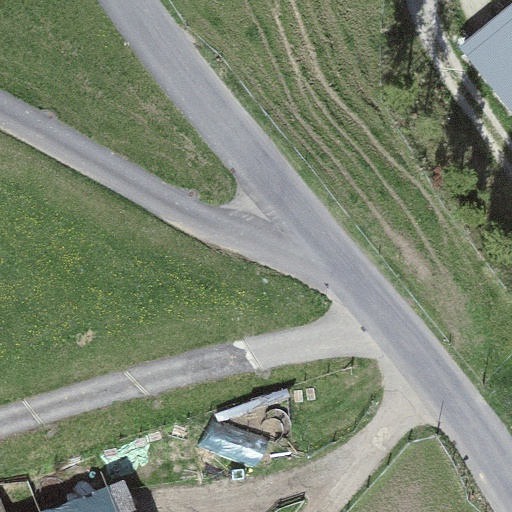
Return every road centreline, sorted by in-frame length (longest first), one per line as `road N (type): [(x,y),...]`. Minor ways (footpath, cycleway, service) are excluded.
road 1 (track): [(0,424),(243,357),(413,330)]
road 2 (unclassified): [(0,107),(222,228),(334,255)]
road 3 (unclassified): [(334,255),(129,0)]
road 4 (unclassified): [(511,472),(413,330),(334,255)]
road 5 (track): [(317,511),(440,367)]
